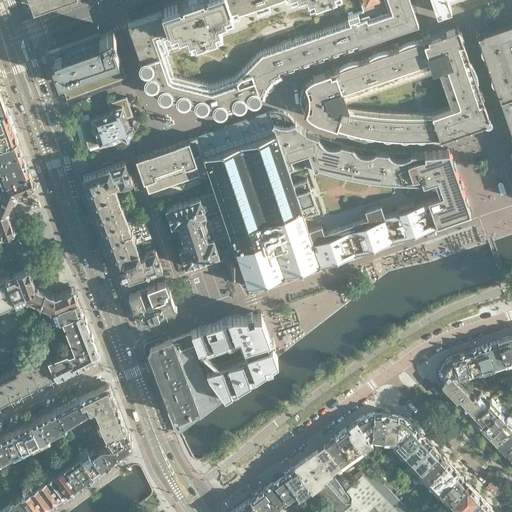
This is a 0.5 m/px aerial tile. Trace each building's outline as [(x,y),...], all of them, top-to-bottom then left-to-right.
[(457,25),(423,37),(417,22),(409,0),(179,0),(162,6),(163,10),(159,11),(149,15),(146,16),(143,17),(136,19),(128,22),(136,44),(140,54),(141,59),(145,70),(146,74),(148,80),(150,84),(165,127),(215,110),(226,106),(235,103),(244,100),(249,98),(255,96),(259,95),(263,93),(296,82),(354,249),(469,209),(450,146),(457,141),(492,126),(469,58),(457,25)] [(432,0),(436,12),(451,7),(448,0),(432,0)] [(511,21),(477,34),(478,35),(501,101),(511,97),(511,21)] [(120,60),(117,50),(112,38),(116,37),(113,29),(100,34),(99,31),(45,50),(57,83),(60,82),(81,75),(100,68),(120,60)] [(126,76),(121,60),(120,60),(100,68),(106,83),(126,76)] [(106,83),(100,68),(81,75),(86,90),(106,83)] [(86,90),(81,75),(60,82),(66,98),(86,90)] [(511,97),(501,101),(511,133),(511,97)] [(109,104),(111,111),(123,107),(128,122),(134,120),(127,99),(109,104)] [(128,122),(123,107),(111,111),(91,117),(99,143),(105,141),(120,136),(121,136),(126,138),(127,138),(128,137),(127,137),(131,136),(134,131),(132,127),(133,127),(133,126),(132,125),(132,126),(128,124),(128,122)] [(0,144),(17,138),(12,123),(7,109),(0,111),(0,144)] [(274,129),(269,111),(263,113),(245,119),(233,123),(221,128),(204,134),(198,136),(197,136),(196,136),(196,135),(189,138),(189,139),(200,174),(203,173),(201,166),(206,164),(205,159),(203,154),(203,152),(204,152),(205,153),(209,152),(209,151),(210,151),(211,151),(214,150),(215,150),(215,149),(216,149),(221,148),(220,146),(222,146),(222,147),(227,146),(227,145),(228,145),(233,144),(232,143),(234,143),(234,144),(239,142),(238,141),(239,140),(240,140),(240,142),(245,140),(244,139),(246,139),(246,140),(250,138),(250,137),(251,137),(252,137),(252,138),(256,136),(256,135),(257,134),(258,136),(262,134),(262,133),(263,133),(264,134),(268,132),(268,131),(269,131),(270,132),(274,130),(274,129)] [(99,143),(91,117),(79,121),(87,147),(99,143)] [(300,206),(274,129),(274,130),(270,132),(269,131),(268,131),(268,132),(264,134),(263,133),(262,133),(262,134),(258,136),(257,134),(256,135),(256,136),(252,138),(252,137),(251,137),(250,137),(250,138),(246,140),(246,139),(244,139),(245,140),(240,142),(240,140),(239,140),(238,141),(239,142),(234,144),(234,143),(232,143),(233,144),(228,145),(227,145),(227,146),(222,147),(222,146),(220,146),(221,148),(216,149),(215,149),(215,150),(214,150),(211,151),(210,151),(209,151),(209,152),(205,153),(204,152),(203,152),(203,154),(205,159),(206,164),(201,166),(203,173),(203,174),(209,173),(215,189),(213,190),(214,191),(215,190),(224,216),(222,217),(227,230),(228,230),(235,249),(259,241),(253,222),(300,206)] [(0,157),(21,149),(17,138),(0,144),(0,157)] [(136,156),(148,192),(200,174),(188,138),(136,156)] [(0,169),(25,160),(21,149),(0,157),(0,169)] [(0,182),(1,182),(29,171),(25,160),(0,169),(0,175),(0,176),(0,182)] [(132,181),(124,160),(109,165),(113,177),(115,176),(117,184),(121,185),(132,181)] [(117,184),(115,176),(113,177),(109,165),(102,168),(101,165),(90,169),(91,171),(84,174),(93,200),(116,191),(114,185),(117,184)] [(23,187),(30,184),(31,184),(32,184),(32,183),(33,181),(33,180),(29,171),(1,182),(2,185),(0,188),(0,195),(11,200),(16,190),(23,187)] [(227,230),(222,217),(224,216),(215,190),(214,191),(167,207),(166,206),(166,207),(165,207),(166,208),(171,224),(172,225),(173,225),(172,224),(177,223),(179,229),(180,231),(182,237),(183,239),(185,246),(180,248),(180,247),(179,247),(179,248),(179,249),(180,249),(185,264),(184,264),(185,265),(186,265),(196,261),(196,262),(197,262),(197,261),(207,258),(208,258),(208,257),(218,254),(219,254),(222,253),(221,249),(219,248),(218,247),(217,247),(213,235),(227,230)] [(121,204),(116,191),(93,200),(98,213),(121,204)] [(10,218),(7,210),(11,200),(0,195),(0,226),(3,233),(3,232),(10,229),(10,230),(11,229),(12,229),(13,227),(13,226),(12,225),(9,218),(10,218)] [(126,217),(121,204),(98,213),(103,226),(126,217)] [(319,262),(300,206),(253,222),(259,241),(235,249),(233,250),(234,252),(236,251),(238,258),(236,259),(234,260),(233,260),(232,260),(231,260),(230,260),(230,261),(230,262),(229,262),(230,263),(230,264),(230,265),(231,265),(232,265),(233,265),(234,265),(234,264),(235,264),(235,263),(235,262),(237,260),(238,262),(239,261),(243,271),(241,272),(245,285),(247,284),(248,286),(249,286),(249,285),(265,280),(267,280),(267,279),(283,274),(285,274),(285,273),(301,268),(302,268),(302,267),(318,262),(319,262)] [(133,215),(126,217),(103,226),(108,239),(138,228),(134,219),(133,215)] [(138,228),(108,239),(113,252),(136,244),(151,238),(142,216),(134,219),(138,228)] [(140,256),(136,244),(113,252),(117,263),(118,264),(119,264),(119,263),(140,256)] [(162,268),(160,261),(155,248),(145,252),(143,255),(140,256),(145,271),(146,274),(162,268)] [(145,271),(140,256),(119,263),(121,267),(122,267),(125,277),(145,271)] [(35,284),(32,276),(32,277),(29,269),(30,269),(30,268),(30,267),(26,265),(25,265),(24,267),(17,270),(16,271),(26,297),(29,295),(39,300),(44,288),(38,286),(38,285),(37,284),(36,284),(35,284)] [(26,297),(16,271),(9,274),(8,274),(6,275),(5,275),(5,276),(16,301),(19,300),(19,301),(26,299),(25,297),(26,297)] [(0,358),(40,339),(36,331),(38,330),(36,326),(34,320),(26,323),(24,319),(16,301),(5,276),(0,278),(0,358)] [(174,303),(165,279),(128,293),(139,321),(150,317),(150,318),(155,316),(155,315),(171,309),(174,310),(177,304),(174,303)] [(77,298),(74,289),(75,289),(75,288),(75,287),(71,285),(70,285),(69,287),(54,293),(54,292),(53,291),(52,291),(51,291),(44,288),(39,300),(49,305),(50,308),(77,298),(77,297),(77,298)] [(81,309),(81,308),(80,306),(80,305),(77,298),(50,308),(48,309),(50,315),(52,315),(54,319),(56,319),(81,309)] [(87,325),(85,319),(87,318),(85,313),(83,314),(81,309),(56,319),(58,324),(64,322),(66,327),(60,329),(62,334),(87,325)] [(42,324),(38,313),(32,316),(34,320),(36,326),(42,324)] [(277,356),(261,313),(233,314),(228,316),(227,314),(221,317),(221,319),(206,324),(205,325),(205,322),(199,325),(199,327),(191,330),(209,377),(225,398),(277,357),(277,356)] [(93,341),(92,336),(93,335),(91,330),(90,331),(87,325),(62,334),(64,339),(70,337),(74,348),(93,341)] [(209,377),(208,376),(191,330),(162,341),(152,345),(153,347),(152,348),(152,349),(152,350),(152,351),(153,351),(154,352),(155,351),(155,353),(155,354),(152,355),(154,361),(161,378),(160,378),(161,379),(163,384),(163,383),(181,431),(225,398),(209,377)] [(511,346),(508,335),(497,339),(504,359),(511,356),(511,346)] [(504,359),(497,339),(486,343),(493,363),(504,359)] [(97,355),(99,351),(97,351),(93,341),(74,348),(70,349),(69,350),(74,365),(75,365),(81,362),(87,359),(88,359),(88,358),(94,355),(95,355),(97,355)] [(493,363),(486,343),(474,347),(481,367),(493,363)] [(481,367),(474,347),(463,351),(470,371),(481,367)] [(74,365),(69,350),(70,349),(65,348),(47,354),(57,374),(61,372),(62,373),(68,370),(67,369),(74,365)] [(470,371),(463,351),(452,355),(457,370),(459,375),(470,371)] [(57,374),(47,354),(35,360),(33,358),(15,367),(26,389),(33,386),(32,384),(49,376),(50,378),(56,374),(57,374)] [(457,370),(452,355),(450,356),(448,357),(446,358),(445,360),(444,361),(443,362),(442,363),(441,365),(441,367),(440,368),(439,371),(440,371),(440,373),(440,375),(440,377),(441,378),(441,380),(442,382),(451,374),(452,376),(455,374),(453,372),(457,370)] [(26,389),(15,367),(5,372),(5,370),(4,370),(3,369),(2,369),(1,368),(0,368),(0,402),(15,395),(14,393),(18,391),(19,393),(26,389)] [(466,390),(452,376),(451,374),(442,382),(443,382),(443,384),(445,385),(457,398),(466,390)] [(95,400),(112,391),(112,390),(110,385),(109,384),(110,384),(110,383),(109,382),(108,381),(107,381),(107,382),(106,382),(106,383),(105,383),(100,386),(98,386),(99,387),(94,389),(92,390),(92,389),(90,389),(89,390),(88,390),(88,391),(87,391),(86,392),(86,393),(81,395),(83,401),(87,399),(90,406),(97,403),(95,400)] [(473,415),(488,401),(483,396),(479,399),(474,393),(471,395),(466,390),(457,398),(462,404),(466,408),(466,407),(473,415)] [(119,410),(116,402),(117,401),(117,400),(116,400),(116,399),(116,398),(115,397),(114,396),(112,391),(95,400),(97,403),(90,406),(91,407),(90,410),(89,411),(94,422),(99,420),(119,410)] [(90,410),(91,407),(90,406),(87,399),(83,401),(81,395),(76,398),(69,402),(73,408),(77,416),(76,417),(79,423),(83,421),(80,415),(89,411),(90,410)] [(482,424),(497,409),(489,400),(488,401),(473,415),(482,424)] [(77,416),(73,408),(69,402),(69,401),(67,402),(67,403),(60,406),(57,407),(66,425),(68,429),(79,423),(76,417),(77,416)] [(66,425),(57,407),(39,416),(48,434),(66,425)] [(490,433),(506,418),(497,409),(482,424),(490,433)] [(123,418),(122,417),(119,410),(99,420),(101,423),(94,427),(96,432),(103,428),(106,433),(124,424),(125,423),(125,422),(124,421),(124,420),(124,419),(123,418)] [(372,436),(374,411),(372,412),(370,412),(367,413),(365,414),(363,415),(361,416),(358,418),(356,419),(371,439),(372,438),(372,436)] [(384,437),(386,411),(383,411),(381,411),(377,411),(374,411),(372,436),(384,437)] [(395,438),(398,414),(395,413),(391,412),(388,411),(386,411),(384,437),(395,438)] [(395,443),(414,425),(413,423),(410,421),(409,420),(407,418),(405,417),(403,416),(400,414),(398,414),(395,438),(395,443)] [(48,434),(39,416),(21,425),(30,443),(48,434)] [(497,441),(511,426),(511,424),(506,418),(490,433),(497,441)] [(371,439),(356,419),(349,424),(349,425),(346,428),(360,447),(371,439)] [(133,442),(132,439),(130,438),(129,435),(130,433),(128,430),(127,430),(125,426),(124,424),(106,433),(100,436),(106,444),(101,445),(111,459),(118,454),(119,454),(121,454),(123,453),(123,451),(132,445),(132,443),(133,442)] [(30,443),(21,425),(3,434),(12,452),(30,443)] [(403,452),(422,434),(414,425),(395,443),(393,445),(401,454),(403,452)] [(504,448),(511,441),(511,426),(497,441),(504,448)] [(360,447),(346,428),(346,427),(335,435),(350,455),(360,447)] [(0,458),(12,452),(3,434),(0,435),(0,458)] [(412,460),(431,442),(422,434),(403,452),(408,456),(404,459),(408,463),(409,463),(410,462),(412,460)] [(350,455),(335,435),(329,439),(324,443),(325,443),(339,463),(350,455)] [(111,459),(101,445),(96,448),(91,441),(85,443),(88,447),(102,466),(106,463),(108,463),(110,462),(110,460),(111,459)] [(420,469),(439,451),(431,442),(412,460),(410,462),(409,463),(417,472),(418,471),(420,469)] [(411,511),(369,467),(364,473),(354,482),(350,477),(339,463),(325,443),(316,449),(351,496),(351,504),(347,507),(339,511),(411,511)] [(102,467),(102,466),(88,447),(80,453),(94,473),(102,467)] [(351,496),(316,449),(305,457),(320,477),(342,498),(347,507),(351,504),(351,496)] [(428,478),(447,460),(439,451),(420,469),(418,471),(417,472),(426,481),(428,478)] [(94,473),(80,453),(71,458),(86,478),(94,473)] [(320,477),(305,457),(294,465),(309,485),(320,477)] [(86,478),(71,458),(63,464),(77,484),(86,478)] [(439,490),(458,472),(459,471),(454,466),(453,467),(447,460),(428,478),(439,490)] [(77,484),(63,464),(53,472),(67,491),(74,487),(75,487),(77,486),(77,484)] [(309,485),(294,465),(284,474),(295,489),(299,493),(309,485)] [(354,482),(364,473),(360,467),(350,477),(354,482)] [(67,491),(53,472),(49,475),(46,471),(42,474),(59,497),(67,491)] [(450,501),(469,482),(465,478),(464,478),(458,472),(439,490),(450,501)] [(59,497),(42,474),(38,477),(41,481),(37,484),(51,503),(59,497)] [(295,489),(284,474),(280,479),(273,481),(274,482),(286,499),(293,494),(291,492),(295,489)] [(8,486),(12,483),(9,479),(0,483),(0,484),(2,487),(6,484),(8,486)] [(51,503),(37,484),(33,487),(27,479),(23,482),(26,485),(43,509),(51,503)] [(274,482),(273,481),(263,488),(271,498),(274,503),(279,500),(282,503),(287,500),(286,499),(274,482)] [(38,511),(43,509),(26,485),(23,482),(19,485),(25,493),(21,496),(32,511),(38,511)] [(460,511),(480,494),(473,488),(474,487),(469,482),(450,501),(460,511)] [(271,498),(263,488),(250,497),(257,507),(271,498)] [(293,494),(286,499),(287,500),(289,501),(296,509),(304,501),(299,493),(295,489),(291,492),(293,494)] [(483,511),(490,506),(484,499),(485,499),(480,494),(460,511),(483,511)] [(32,511),(21,496),(20,495),(14,499),(13,497),(11,499),(20,511),(32,511)] [(274,511),(278,508),(274,503),(271,498),(257,507),(250,497),(228,511),(274,511)] [(20,511),(11,499),(9,500),(10,502),(4,506),(7,511),(20,511)] [(279,500),(274,503),(278,508),(284,504),(282,503),(279,500)] [(292,511),(296,509),(289,501),(284,505),(280,509),(282,511),(292,511)]
